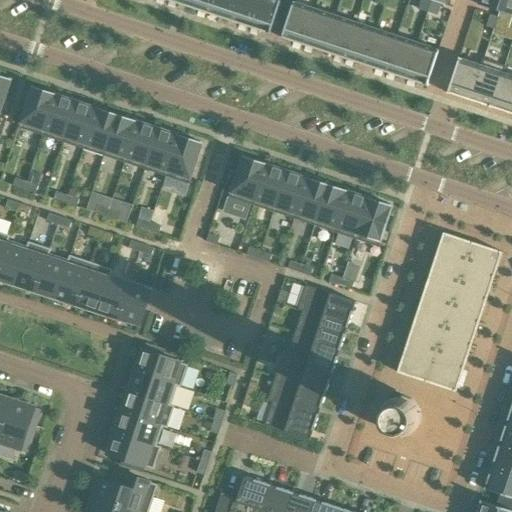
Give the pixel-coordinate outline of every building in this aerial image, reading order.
[(207,14),(211,0),(188,0),(186,7),(207,14)] [(228,21),(234,0),(211,0),(207,14),(228,21)] [(248,27),(256,0),(234,0),(228,21),(248,27)] [(270,35),(281,0),(256,0),(248,27),(270,35)] [(394,9),(396,0),(386,0),(384,6),(394,9)] [(428,12),(432,1),(428,0),(421,0),(418,9),(428,12)] [(511,0),(479,0),(478,5),(511,15),(511,0)] [(437,15),(441,4),(432,1),(428,12),(437,15)] [(302,45),(314,9),(294,2),(282,38),(302,45)] [(323,52),(334,15),(314,9),(302,45),(323,52)] [(343,59),(355,22),(334,15),(323,52),(343,59)] [(490,15),(486,27),(494,29),(498,17),(490,15)] [(364,65),(375,29),(355,22),(343,59),(364,65)] [(384,72),(396,36),(375,29),(364,65),(384,72)] [(405,79),(416,42),(396,36),(384,72),(405,79)] [(427,86),(439,50),(416,42),(405,79),(427,86)] [(448,90),(447,93),(450,95),(450,94),(470,101),(482,66),(481,66),(463,60),(462,60),(462,59),(459,58),(458,61),(458,62),(449,90),(448,90)] [(482,66),(470,101),(489,107),(491,108),(502,73),(504,73),(506,67),(483,59),(481,66),(482,66)] [(502,73),(491,108),(492,108),(493,108),(511,114),(511,112),(511,76),(504,73),(502,73)] [(0,114),(12,80),(0,75),(0,114)] [(56,95),(32,87),(18,128),(42,136),(56,95)] [(76,101),(56,95),(42,136),(63,143),(76,101)] [(97,108),(76,101),(63,143),(83,149),(97,108)] [(117,115),(97,108),(83,149),(104,156),(117,115)] [(138,122),(117,115),(104,156),(124,163),(138,122)] [(158,128),(138,122),(124,163),(145,170),(158,128)] [(179,135),(158,128),(145,170),(165,176),(179,135)] [(203,143),(179,135),(165,176),(189,184),(203,143)] [(267,164),(243,156),(229,198),(253,205),(267,164)] [(287,171),(267,164),(253,205),(273,212),(287,171)] [(308,178),(287,171),(273,212),(294,219),(308,178)] [(27,182),(15,178),(13,186),(24,190),(27,182)] [(328,185),(308,178),(294,219),(314,226),(328,185)] [(38,186),(27,182),(24,190),(36,193),(38,186)] [(348,191),(328,185),(314,226),(335,233),(348,191)] [(369,198),(348,191),(335,233),(355,239),(369,198)] [(68,196),(56,192),(54,200),(65,203),(68,196)] [(79,199),(68,196),(65,203),(77,207),(79,199)] [(393,206),(369,198),(355,239),(379,247),(393,206)] [(20,204),(8,200),(6,208),(17,211),(20,204)] [(31,207),(20,204),(17,211),(29,215),(31,207)] [(109,209),(97,205),(95,213),(106,217),(109,209)] [(120,213),(109,209),(106,217),(118,221),(120,213)] [(61,217),(49,214),(47,221),(58,225),(61,217)] [(72,221),(61,217),(58,225),(70,229),(72,221)] [(147,230),(150,223),(138,219),(136,227),(147,230)] [(161,227),(150,223),(147,230),(159,234),(161,227)] [(102,231),(90,227),(88,235),(99,239),(102,231)] [(113,235),(102,231),(99,239),(111,242),(113,235)] [(0,261),(7,240),(8,240),(10,235),(0,232),(0,261)] [(472,242),(444,233),(443,236),(437,256),(436,256),(465,266),(473,242),(472,242)] [(220,238),(209,234),(206,242),(217,245),(220,238)] [(7,240),(0,261),(0,279),(15,284),(28,246),(27,246),(8,240),(7,240)] [(143,244),(131,241),(129,248),(140,252),(143,244)] [(28,246),(15,284),(36,291),(48,253),(49,254),(51,249),(28,242),(27,246),(28,246)] [(494,275),(501,255),(502,253),(475,243),(473,242),(465,266),(494,275)] [(154,248),(143,244),(140,252),(152,256),(154,248)] [(260,251),(249,247),(247,255),(258,259),(260,251)] [(272,255),(260,251),(258,259),(270,263),(272,255)] [(49,254),(48,253),(36,291),(56,298),(69,260),(68,260),(49,254)] [(91,262),(69,255),(68,260),(69,260),(56,298),(77,305),(91,262)] [(465,266),(436,256),(435,259),(436,259),(429,279),(428,279),(458,289),(465,266)] [(302,265),(290,261),(288,269),(299,272),(302,265)] [(113,270),(91,262),(77,305),(97,312),(110,274),(111,274),(113,270)] [(313,269),(302,265),(299,272),(311,276),(313,269)] [(494,275),(465,266),(458,289),(487,299),(487,298),(494,278),(495,275),(494,275)] [(111,274),(110,274),(97,312),(118,318),(130,281),(111,274)] [(343,278),(331,275),(329,282),(340,286),(343,278)] [(354,282),(343,278),(340,286),(352,290),(354,282)] [(450,312),(458,289),(428,279),(428,281),(428,282),(421,301),(421,303),(450,312)] [(152,288),(130,281),(118,318),(139,326),(152,288)] [(348,326),(356,302),(310,287),(302,310),(348,326)] [(487,299),(458,289),(450,312),(479,322),(480,321),(479,321),(486,301),(487,299)] [(285,305),(289,293),(281,291),(277,302),(285,305)] [(281,316),(285,305),(277,302),(273,314),(281,316)] [(420,304),(414,324),(413,326),(442,335),(450,312),(421,303),(420,304)] [(341,348),(348,326),(302,310),(295,333),(341,348)] [(479,322),(450,312),(442,335),(472,345),(472,344),(472,343),(478,323),(479,324),(479,322)] [(442,335),(413,326),(413,327),(406,347),(405,349),(435,359),(442,335)] [(333,371),(341,348),(295,333),(287,356),(333,371)] [(472,345),(442,335),(435,359),(464,369),(465,366),(464,366),(471,346),(472,345)] [(270,350),(273,339),(266,336),(262,348),(270,350)] [(142,350),(135,372),(176,385),(176,386),(181,387),(188,365),(162,356),(164,351),(147,345),(145,351),(142,350)] [(266,362),(270,350),(262,348),(258,359),(266,362)] [(456,392),(463,369),(464,369),(435,359),(405,349),(405,350),(399,370),(398,370),(397,373),(400,374),(400,373),(425,381),(425,382),(428,383),(428,382),(453,391),(456,392)] [(325,394),(333,371),(287,356),(283,355),(275,377),(325,394)] [(170,405),(176,386),(176,385),(135,372),(129,392),(170,406),(170,405)] [(238,375),(230,372),(226,384),(234,386),(238,375)] [(318,417),(325,394),(275,377),(268,400),(272,402),(318,417)] [(255,396),(258,384),(251,382),(247,393),(255,396)] [(175,406),(170,405),(170,406),(129,392),(122,413),(163,426),(163,427),(167,428),(175,406)] [(251,407),(255,396),(247,393),(243,405),(251,407)] [(0,432),(11,400),(0,396),(0,432)] [(382,411),(381,415),(381,418),(382,422),(383,425),(385,429),(388,431),(391,434),(394,435),(398,436),(401,436),(405,436),(408,435),(412,433),(414,431),(417,428),(419,425),(420,422),(421,418),(421,415),(420,411),(419,407),(417,404),(414,402),(411,399),(408,398),(405,397),(401,396),(397,397),(394,398),(390,399),(387,402),(385,404),(383,408),(382,411)] [(41,410),(11,400),(0,432),(0,442),(21,449),(29,424),(36,426),(41,410)] [(310,440),(318,417),(272,402),(264,425),(310,440)] [(218,409),(214,420),(222,423),(225,411),(218,409)] [(163,426),(122,413),(115,433),(156,447),(156,446),(163,427),(163,426)] [(218,434),(222,423),(214,420),(210,432),(218,434)] [(511,428),(505,427),(498,447),(511,451),(511,428)] [(161,447),(156,446),(156,447),(115,433),(108,454),(123,460),(121,465),(143,472),(144,467),(154,470),(161,447)] [(511,475),(511,451),(498,447),(491,469),(511,475)] [(204,450),(200,461),(208,464),(212,452),(204,450)] [(204,475),(208,464),(200,461),(197,473),(204,475)] [(511,475),(491,469),(484,489),(500,494),(498,500),(511,504),(511,475)] [(100,479),(94,498),(137,511),(148,511),(158,485),(117,471),(113,483),(100,479)] [(259,511),(268,485),(244,477),(238,497),(221,492),(214,511),(259,511)] [(284,511),(291,492),(268,485),(259,511),(284,511)] [(309,511),(314,500),(291,492),(284,511),(309,511)] [(137,511),(94,498),(88,511),(137,511)] [(341,511),(342,509),(314,500),(309,511),(341,511)] [(511,511),(511,504),(498,500),(496,505),(480,500),(476,511),(511,511)]
